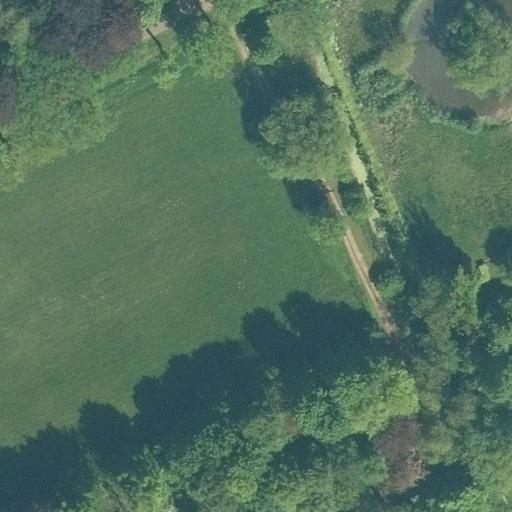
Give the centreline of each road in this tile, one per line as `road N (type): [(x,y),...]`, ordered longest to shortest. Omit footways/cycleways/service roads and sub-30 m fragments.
road 1 (track): [(384,315),(341,218),(218,0)]
road 2 (track): [(291,0),(0,149)]
road 3 (tertiary): [(202,0),(0,101)]
road 4 (track): [(341,510),(483,441)]
road 5 (track): [(399,432),(402,368),(384,315)]
